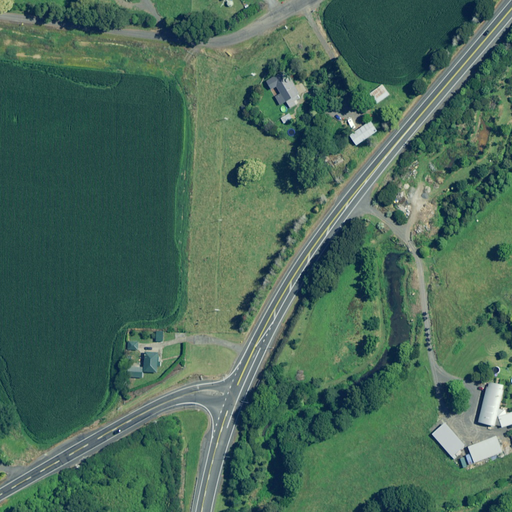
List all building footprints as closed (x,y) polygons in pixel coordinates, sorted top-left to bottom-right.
[(304,100),(289,76),(275,84),(290,108),(304,100)] [(390,95),(382,85),(370,94),(377,104),(390,95)] [(373,124),(367,124),(350,136),(357,146),(378,131),(373,124)] [(139,342),(128,341),(128,350),(138,350),(139,342)] [(158,353),(145,352),(144,372),(157,373),(158,367),(160,367),(161,357),(158,357),(158,353)] [(142,378),(143,368),(128,367),(127,377),(142,378)] [(494,426),(496,418),(499,418),(502,428),(511,424),(511,412),(507,414),(506,411),(499,409),(504,386),(489,382),(479,423),(494,426)] [(465,446),(445,423),(433,435),(452,457),(465,446)] [(496,437),(469,447),(471,454),(475,463),(503,452),(496,437)]
